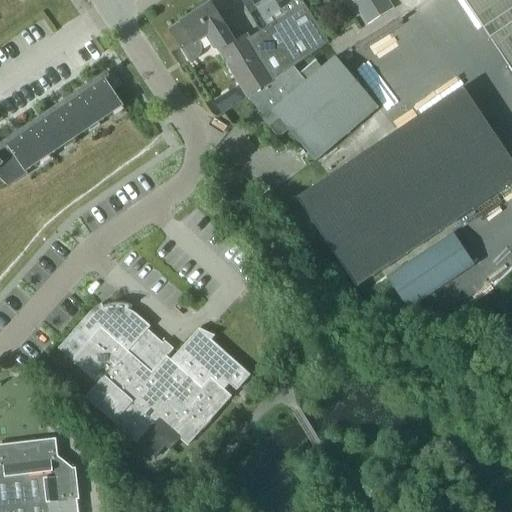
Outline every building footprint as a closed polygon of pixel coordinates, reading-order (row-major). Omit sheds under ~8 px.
[(0,0),(0,178),(8,187),(20,179),(28,174),(26,172),(124,107),(106,80),(0,151),(0,0)] [(357,0),(371,23),(392,10),(385,0),(357,0)] [(511,0),(464,0),(511,72),(511,0)] [(248,97),(273,81),(249,38),(247,35),(235,42),(225,25),(225,26),(224,25),(210,2),(169,28),(190,62),(198,58),(201,54),(202,50),(202,46),(200,42),(209,36),(214,44),(247,97),(248,97)] [(328,43),(305,5),(249,38),(273,81),(294,67),(293,67),(328,43)] [(299,74),(294,67),(273,81),(248,97),(268,120),(265,122),(279,138),(289,129),(316,160),(316,161),(378,108),(334,57),(322,68),(315,60),(299,74)] [(511,160),(463,87),(297,198),(357,288),(511,184),(511,160)] [(236,91),(216,104),(223,115),(224,114),(243,102),(236,91)] [(199,328),(199,329),(200,329),(180,351),(171,362),(158,350),(164,344),(148,330),(151,327),(137,315),(133,312),(128,310),(130,306),(121,304),(112,304),(104,307),(102,303),(95,308),(89,313),(58,349),(98,384),(97,385),(86,398),(138,444),(139,443),(155,458),(165,446),(170,451),(180,439),(188,446),(228,400),(232,397),(224,390),(229,384),(237,391),(240,387),(251,375),(211,340),(215,335),(214,335),(207,331),(199,328)] [(76,468),(73,468),(59,457),(58,456),(56,441),(26,445),(25,442),(24,443),(25,445),(0,447),(0,511),(78,511),(74,469),(76,469),(76,468)]
